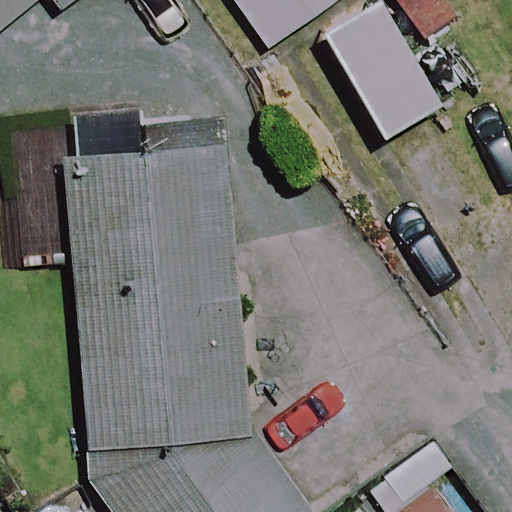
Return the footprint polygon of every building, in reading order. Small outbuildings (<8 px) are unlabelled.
[(0,0),(0,22),(28,0),(43,0),(52,12),(67,0),(0,0)] [(325,0),(224,0),(257,47),(325,0)] [(371,144),(431,108),(400,57),(457,23),(442,0),(372,0),(308,39),(371,144)] [(294,511),(239,435),(207,144),(49,161),(82,458),(120,511),(294,511)] [(441,511),(419,480),(374,511),(441,511)]
